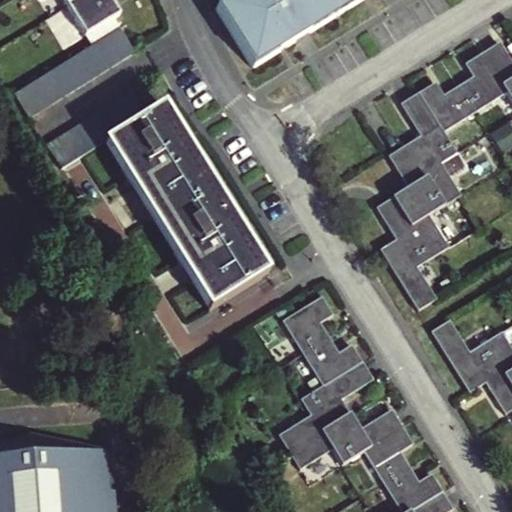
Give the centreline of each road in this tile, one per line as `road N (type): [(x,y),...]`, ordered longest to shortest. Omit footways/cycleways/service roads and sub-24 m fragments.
road 1 (residential): [(265,141),(493,511)]
road 2 (residential): [(494,0),(265,141)]
road 3 (residential): [(183,0),(207,57),(265,141)]
